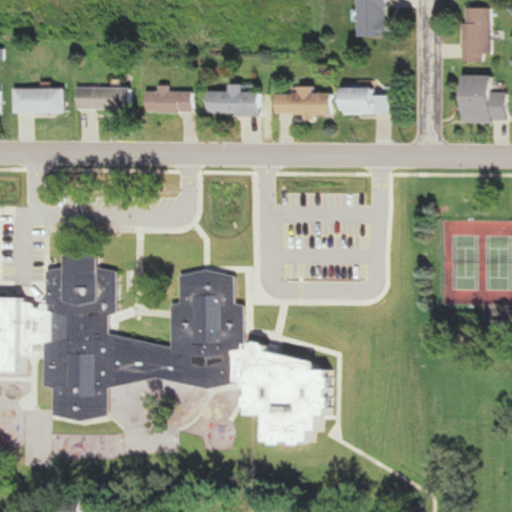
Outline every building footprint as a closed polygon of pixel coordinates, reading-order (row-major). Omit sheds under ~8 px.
[(394,0),(365,0),(365,37),(394,37),(394,0)] [(497,7),(470,7),(470,61),(497,61),(497,7)] [(499,75),(471,74),(470,122),(511,122),(511,92),(499,92),(499,75)] [(242,92),(220,91),(220,115),(272,116),(272,92),(253,92),(253,85),(242,85),(242,92)] [(181,91),(181,86),(170,86),(170,91),(155,91),(155,113),(206,113),(206,91),(181,91)] [(321,93),(321,87),(307,87),(307,93),(285,93),(285,115),(338,115),(338,93),(321,93)] [(350,115),(394,115),(394,87),(350,87),(350,115)] [(73,88),(21,88),(21,113),(73,113),(73,88)] [(85,110),(139,111),(139,88),(86,88),(85,110)] [(241,385),(242,352),(251,352),(251,305),(242,305),(242,273),(187,272),(187,304),(178,304),(177,341),(116,341),(116,315),(124,315),(124,271),(105,270),(105,253),(72,253),(72,270),(55,269),(54,339),(51,339),(50,388),(60,388),(60,418),(114,419),(114,384),(241,385)] [(90,511),(91,500),(58,500),(57,511),(90,511)]
